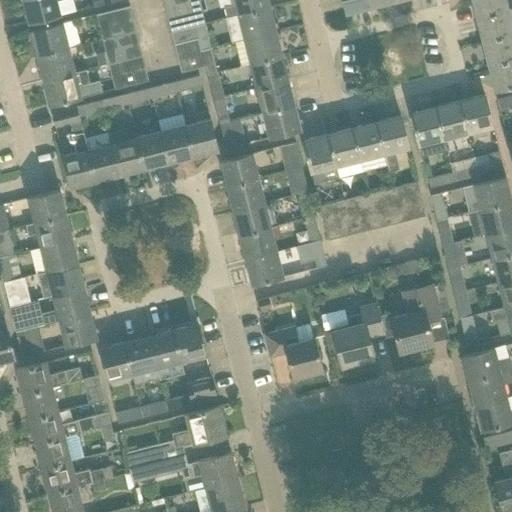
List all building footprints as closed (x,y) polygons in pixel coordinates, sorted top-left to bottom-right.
[(23,0),(29,22),(60,15),(56,1),(58,0),(23,0)] [(195,25),(204,23),(198,0),(191,0),(189,1),(192,13),(195,25)] [(269,7),(267,0),(234,0),(235,3),(224,6),(226,17),(238,14),(269,7)] [(370,6),(368,0),(342,0),(346,13),(370,6)] [(471,0),(476,17),(508,9),(505,0),(471,0)] [(164,7),(167,19),(192,13),(189,1),(164,7)] [(130,6),(105,12),(108,25),(133,19),(130,6)] [(231,42),(235,41),(275,31),(269,7),(238,14),(226,17),(225,17),(231,42)] [(476,17),(482,41),(511,33),(511,25),(508,9),(476,17)] [(102,39),(111,37),(108,25),(105,12),(96,14),(102,39)] [(167,19),(171,31),(195,25),(192,13),(167,19)] [(108,25),(111,37),(136,31),(133,19),(108,25)] [(31,30),(37,55),(68,47),(61,23),(31,30)] [(195,25),(198,37),(201,50),(211,47),(204,23),(195,25)] [(171,31),(173,43),(198,37),(195,25),(171,31)] [(136,31),(111,37),(114,49),(139,43),(136,31)] [(250,63),(282,55),(275,31),(235,41),(241,65),(250,63)] [(511,33),(482,41),(488,66),(511,59),(511,33)] [(111,37),(102,39),(108,63),(117,61),(114,49),(111,37)] [(173,43),(177,56),(201,50),(198,37),(173,43)] [(114,49),(117,61),(142,55),(139,43),(114,49)] [(37,55),(43,80),(74,72),(68,47),(37,55)] [(201,50),(205,66),(207,74),(217,72),(211,47),(201,50)] [(181,72),(205,66),(201,50),(177,56),(181,72)] [(142,55),(117,61),(120,74),(145,68),(142,55)] [(250,63),(256,88),(288,80),(282,55),(250,63)] [(511,59),(488,66),(494,90),(511,85),(511,59)] [(117,61),(108,63),(114,89),(123,86),(120,74),(117,61)] [(145,68),(120,74),(123,86),(148,80),(145,68)] [(77,85),(74,72),(43,80),(49,105),(80,97),(102,91),(99,80),(77,85)] [(207,74),(213,98),(223,96),(217,72),(207,74)] [(199,74),(173,81),(175,91),(201,84),(199,74)] [(256,88),(263,112),(294,104),(288,80),(256,88)] [(173,81),(149,87),(152,97),(175,91),(173,81)] [(149,87),(126,93),(128,103),(152,97),(149,87)] [(126,93),(100,100),(103,110),(128,103),(126,93)] [(484,94),(460,100),(468,133),(492,126),(484,94)] [(511,105),(511,95),(497,99),(499,109),(511,105)] [(219,123),(229,121),(223,96),(213,98),(219,123)] [(100,100),(76,106),(78,116),(103,110),(100,100)] [(460,100),(435,107),(443,139),(468,133),(460,100)] [(294,104),(263,112),(269,137),(300,129),(294,104)] [(95,181),(87,149),(80,120),(79,120),(78,116),(76,106),(51,112),(55,126),(69,122),(76,152),(62,156),(70,187),(95,181)] [(443,139),(435,107),(411,113),(416,132),(419,145),(443,139)] [(400,115),(376,122),(384,154),(388,171),(398,168),(394,151),(408,148),(400,115)] [(185,125),(193,156),(218,150),(210,119),(185,125)] [(229,121),(219,123),(226,148),(235,145),(229,121)] [(376,122),(352,128),(360,160),(384,154),(376,122)] [(161,131),(169,162),(193,156),(185,125),(161,131)] [(352,128),(327,134),(335,166),(336,166),(360,160),(352,128)] [(136,137),(144,168),(169,162),(161,131),(136,137)] [(335,166),(327,134),(303,140),(308,159),(311,172),(314,183),(339,176),(336,166),(335,166)] [(144,168),(136,137),(111,143),(119,174),(144,168)] [(301,167),(295,142),(285,144),(292,169),(301,167)] [(111,143),(87,149),(95,181),(119,175),(111,143)] [(220,161),(227,185),(258,177),(252,153),(220,161)] [(501,160),(476,166),(478,175),(503,168),(501,160)] [(476,166),(452,172),(454,181),(478,175),(476,166)] [(307,191),(301,167),(292,169),(298,193),(307,191)] [(454,181),(452,172),(427,179),(430,187),(454,181)] [(467,212),(467,213),(511,202),(505,176),(473,184),(477,198),(465,201),(468,212),(467,212)] [(227,185),(233,210),(264,202),(258,177),(227,185)] [(417,181),(392,188),(394,196),(407,193),(419,190),(417,181)] [(392,188),(369,194),(371,202),(382,199),(394,196),(392,188)] [(66,214),(59,189),(28,197),(34,222),(66,214)] [(425,215),(419,190),(407,193),(413,218),(425,215)] [(298,193),(304,218),(314,215),(307,191),(298,193)] [(407,193),(394,196),(401,221),(413,218),(407,193)] [(431,195),(437,220),(447,217),(441,193),(431,195)] [(369,194),(344,200),(347,208),(358,205),(371,202),(369,194)] [(401,221),(394,196),(382,199),(389,225),(401,221)] [(382,199),(371,202),(377,227),(389,225),(382,199)] [(319,206),(321,214),(335,211),(347,208),(344,200),(319,206)] [(233,210),(239,235),(270,227),(264,202),(233,210)] [(377,227),(371,202),(358,205),(364,231),(377,227)] [(487,232),(487,234),(511,228),(511,202),(467,213),(473,236),(487,232)] [(0,230),(8,229),(2,204),(0,204),(0,230)] [(358,205),(347,208),(353,234),(364,231),(358,205)] [(347,208),(335,211),(342,237),(353,234),(347,208)] [(335,211),(321,214),(328,240),(342,237),(335,211)] [(66,214),(34,222),(25,224),(27,235),(37,232),(41,247),(72,239),(66,214)] [(314,215),(304,218),(310,242),(320,240),(314,215)] [(437,220),(443,244),(452,242),(447,217),(437,220)] [(239,235),(245,259),(276,251),(270,227),(239,235)] [(511,228),(487,234),(493,259),(511,253),(511,228)] [(0,230),(0,256),(7,256),(14,254),(8,229),(0,230)] [(41,247),(47,271),(78,263),(72,239),(41,247)] [(320,240),(310,242),(296,246),(300,262),(314,259),(316,268),(326,265),(320,240)] [(443,244),(449,269),(458,267),(452,242),(443,244)] [(276,251),(245,259),(251,284),(283,276),(276,251)] [(511,253),(493,259),(499,283),(511,279),(511,253)] [(0,256),(0,269),(3,282),(13,280),(7,256),(0,256)] [(419,259),(401,264),(404,274),(422,270),(419,259)] [(84,288),(78,263),(47,271),(38,273),(41,284),(49,281),(53,295),(84,288)] [(449,269),(454,293),(464,290),(458,267),(449,269)] [(511,279),(499,283),(505,306),(505,307),(511,305),(511,279)] [(3,282),(9,306),(19,304),(13,280),(3,282)] [(391,318),(390,313),(380,315),(384,331),(385,337),(395,335),(399,351),(432,342),(427,321),(440,318),(440,317),(445,316),(448,313),(448,307),(443,283),(432,286),(432,285),(402,292),(408,314),(391,318)] [(90,312),(84,288),(53,295),(56,308),(40,312),(43,324),(59,320),(90,312)] [(454,293),(460,318),(470,315),(464,290),(454,293)] [(266,300),(258,302),(260,311),(269,309),(266,300)] [(9,306),(15,331),(25,329),(19,304),(9,306)] [(368,335),(384,331),(380,315),(377,304),(360,308),(361,313),(346,317),(348,326),(333,330),(333,331),(337,346),(338,352),(341,365),(373,357),(368,335)] [(511,305),(505,307),(505,306),(489,310),(492,321),(508,317),(511,332),(511,331),(511,305)] [(90,312),(59,320),(65,345),(96,337),(90,312)] [(470,315),(460,318),(466,343),(476,340),(470,315)] [(14,358),(9,338),(7,330),(4,320),(0,321),(0,365),(4,365),(3,361),(4,360),(14,358)] [(206,354),(198,323),(173,330),(181,360),(206,354)] [(25,329),(15,331),(21,356),(31,354),(44,351),(37,326),(25,329)] [(264,334),(270,356),(285,352),(292,377),(323,370),(314,336),(298,341),(295,326),(264,334)] [(149,336),(156,367),(181,360),(173,330),(149,336)] [(333,331),(325,333),(330,354),(338,352),(337,346),(333,331)] [(124,342),(128,359),(131,373),(156,367),(149,336),(124,342)] [(131,373),(128,359),(124,342),(99,348),(107,379),(131,373)] [(462,355),(468,380),(500,373),(511,369),(509,357),(508,357),(504,344),(493,347),(462,355)] [(17,369),(23,393),(51,386),(67,382),(67,384),(79,380),(83,379),(85,378),(82,366),(48,374),(45,361),(17,369)] [(468,380),(475,405),(506,397),(502,384),(511,381),(511,369),(500,373),(468,380)] [(85,378),(83,379),(86,391),(101,387),(98,376),(98,375),(85,378)] [(186,382),(188,393),(191,404),(216,398),(211,376),(186,382)] [(51,386),(23,393),(29,418),(58,411),(51,386)] [(164,399),(167,410),(191,404),(188,393),(164,399)] [(506,397),(475,405),(481,430),(511,421),(511,409),(509,410),(506,397)] [(167,410),(164,399),(140,405),(143,416),(167,410)] [(143,416),(140,405),(115,412),(118,422),(143,416)] [(128,468),(153,462),(185,454),(183,445),(226,434),(218,405),(185,414),(189,428),(171,433),(174,442),(159,445),(159,443),(124,452),(128,468)] [(64,436),(79,432),(92,429),(91,428),(101,426),(110,424),(107,411),(61,423),(58,411),(29,418),(35,443),(64,436)] [(110,424),(101,426),(105,440),(114,438),(112,432),(110,424)] [(79,432),(82,442),(94,439),(92,429),(79,432)] [(511,441),(509,431),(483,437),(485,447),(511,441)] [(64,436),(35,443),(42,468),(70,460),(64,436)] [(502,511),(511,509),(511,448),(511,449),(498,452),(505,478),(494,480),(501,511),(502,511)] [(202,473),(206,487),(237,479),(230,452),(190,462),(193,475),(202,473)] [(185,454),(153,462),(157,475),(188,467),(185,454)] [(73,472),(70,460),(42,468),(48,492),(76,485),(92,481),(104,478),(102,468),(90,471),(89,468),(73,472)] [(92,481),(94,491),(107,488),(104,478),(92,481)] [(198,511),(221,511),(244,506),(237,479),(206,487),(193,490),(198,511)] [(74,511),(83,510),(76,485),(48,492),(52,511),(74,511)]
